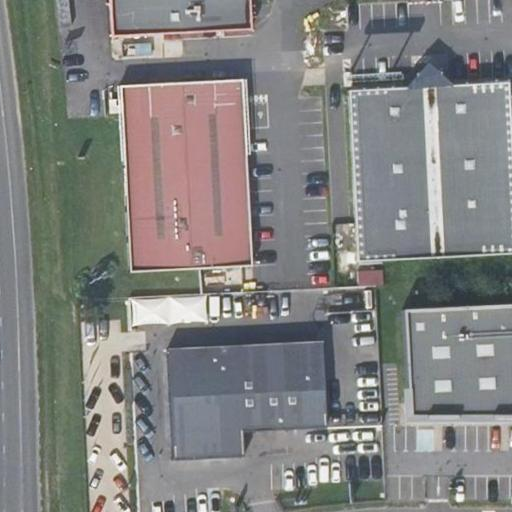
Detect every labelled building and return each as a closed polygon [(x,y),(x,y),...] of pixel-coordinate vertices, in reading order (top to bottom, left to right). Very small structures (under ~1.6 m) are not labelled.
[(108,0),(110,37),(127,36),(146,35),(250,29),(247,0),(108,0)] [(146,35),(127,36),(128,59),(147,58),(146,35)] [(350,89),(359,261),(511,252),(511,174),(508,81),(350,89)] [(120,88),(129,274),(251,267),(242,82),(120,88)] [(133,326),(209,322),(207,295),(132,299),(133,326)] [(511,421),(511,304),(403,310),(409,426),(425,426),(458,424),(507,422),(511,421)] [(327,428),(323,343),(168,350),(174,460),(244,457),(243,432),(327,428)]
